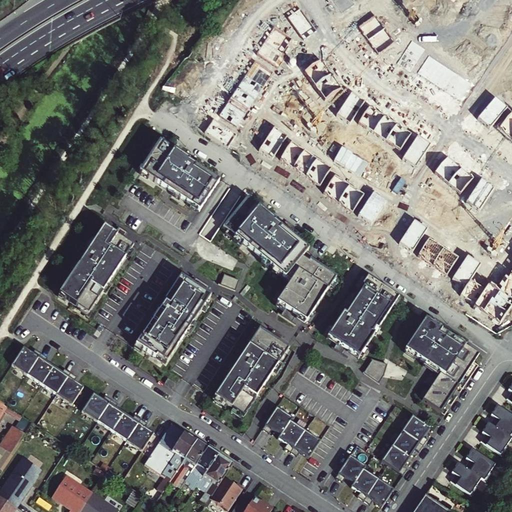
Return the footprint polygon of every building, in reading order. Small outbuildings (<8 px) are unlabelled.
[(332,0),(342,13),(355,4),(351,0),(332,0)] [(300,9),(288,18),(304,41),(317,32),(300,9)] [(376,15),(359,27),(367,40),(385,29),(376,15)] [(274,28),(258,54),(279,67),(286,56),(282,53),(291,38),(274,28)] [(385,29),(367,40),(377,55),(395,43),(385,29)] [(396,64),(410,73),(425,49),(412,40),(396,64)] [(207,53),(219,61),(227,49),(215,41),(207,53)] [(429,55),(417,73),(463,104),(475,86),(429,55)] [(320,61),(304,73),(314,87),(330,75),(320,61)] [(254,62),(219,116),(237,127),(272,73),(254,62)] [(330,75),(314,87),(324,100),(340,88),(330,75)] [(337,116),(350,124),(364,103),(351,95),(337,116)] [(478,120),(490,130),(506,110),(494,100),(478,120)] [(358,124),(372,133),(383,117),(369,108),(358,124)] [(511,113),(499,129),(511,139),(511,137),(511,113)] [(372,133),(385,142),(396,126),(383,117),(372,133)] [(235,137),(213,121),(204,133),(227,149),(235,137)] [(385,142),(400,151),(410,136),(396,126),(385,142)] [(272,130),(258,152),(272,160),(286,139),(272,130)] [(402,160),(415,168),(429,147),(416,139),(402,160)] [(161,143),(141,173),(189,205),(200,189),(204,192),(214,178),(161,143)] [(293,169),(304,153),(291,144),(280,160),(293,169)] [(304,153),(293,169),(305,177),(316,161),(304,153)] [(434,173),(447,184),(460,169),(448,158),(434,173)] [(316,161),(305,177),(320,187),(331,172),(316,161)] [(447,184),(460,195),(473,180),(460,169),(447,184)] [(200,189),(189,205),(199,213),(220,182),(214,178),(204,192),(200,189)] [(338,203),(349,188),(335,178),(324,193),(338,203)] [(466,203),(479,211),(493,190),(480,181),(466,203)] [(349,188),(338,203),(352,213),(363,198),(349,188)] [(359,216),(373,225),(386,205),(372,196),(359,216)] [(297,317),(306,324),(336,279),(310,261),(309,263),(302,259),(309,251),(246,201),(223,231),(285,280),(286,279),(291,283),(277,304),(286,310),(282,317),(292,324),(297,317)] [(399,245),(411,254),(426,231),(413,223),(399,245)] [(104,228),(59,296),(89,315),(134,247),(124,241),(128,234),(120,229),(116,235),(104,228)] [(428,241),(419,256),(433,265),(443,250),(428,241)] [(443,250),(433,265),(448,275),(458,260),(443,250)] [(453,279),(466,287),(469,282),(480,266),(466,257),(453,279)] [(224,275),(220,286),(235,291),(239,281),(224,275)] [(473,308),(500,325),(511,305),(511,279),(509,277),(506,275),(497,289),(488,284),(483,291),(473,308)] [(359,359),(399,298),(367,277),(327,338),(338,345),(334,350),(343,355),(347,350),(359,359)] [(135,346),(165,366),(211,298),(205,295),(210,287),(197,278),(192,286),(180,278),(163,304),(165,305),(161,310),(160,310),(135,346)] [(459,299),(473,308),(483,291),(469,282),(466,287),(459,299)] [(424,363),(439,373),(458,386),(478,355),(425,320),(404,350),(424,363)] [(214,398),(244,418),(289,350),(279,343),(283,337),(274,331),(270,338),(259,330),(214,398)] [(23,348),(11,367),(26,377),(41,355),(35,351),(32,354),(23,348)] [(47,359),(41,355),(26,377),(41,386),(53,368),(44,363),(47,359)] [(384,370),(369,364),(360,378),(376,388),(380,380),(384,370)] [(53,368),(41,386),(56,396),(70,374),(64,370),(62,374),(53,368)] [(437,376),(430,386),(449,399),(458,386),(439,373),(437,376)] [(70,374),(56,396),(71,406),(83,388),(74,382),(76,378),(70,374)] [(168,380),(165,384),(173,389),(176,385),(168,380)] [(430,386),(420,401),(440,414),(449,399),(430,386)] [(78,411),(96,423),(111,401),(105,397),(102,401),(90,393),(78,411)] [(96,423),(111,433),(123,415),(114,409),(117,405),(111,401),(96,423)] [(511,416),(497,407),(490,416),(493,418),(489,425),(510,440),(511,437),(511,416)] [(277,409),(263,431),(270,435),(273,432),(281,437),(290,423),(292,419),(277,409)] [(111,433),(126,443),(140,421),(134,417),(132,420),(123,415),(111,433)] [(412,417),(402,432),(423,447),(427,441),(423,438),(430,429),(412,417)] [(140,421),(126,443),(141,453),(153,435),(144,428),(146,425),(140,421)] [(281,437),(278,440),(287,446),(284,450),(291,454),(305,432),(290,423),(281,437)] [(489,425),(488,424),(481,434),(484,436),(479,443),(501,458),(507,449),(505,448),(510,440),(489,425)] [(170,483),(197,443),(171,426),(144,466),(170,483)] [(0,448),(10,455),(23,435),(15,430),(8,440),(6,439),(0,447),(0,448)] [(305,432),(291,454),(297,458),(299,454),(308,460),(320,443),(305,432)] [(402,432),(392,447),(409,459),(415,451),(419,453),(423,447),(402,432)] [(190,469),(193,471),(207,450),(197,443),(170,483),(178,488),(190,469)] [(392,447),(381,462),(403,477),(408,470),(404,467),(409,459),(392,447)] [(0,468),(1,469),(10,455),(0,448),(0,468)] [(194,492),(197,488),(217,457),(207,450),(193,471),(191,475),(196,478),(187,490),(190,492),(191,490),(194,492)] [(495,466),(472,450),(466,460),(469,462),(464,469),(480,480),(485,484),(491,475),(489,474),(495,466)] [(197,488),(212,497),(224,479),(232,466),(217,457),(197,488)] [(344,480),(352,485),(362,471),(364,467),(349,457),(334,479),(342,484),(344,480)] [(0,492),(0,498),(15,509),(37,477),(41,472),(22,460),(0,492)] [(464,469),(458,464),(451,474),(454,476),(449,483),(470,498),(476,489),(477,489),(475,488),(480,480),(464,469)] [(352,485),(350,488),(359,494),(356,498),(363,502),(377,480),(362,471),(352,485)] [(81,511),(92,496),(66,478),(52,499),(71,511),(70,511),(81,511)] [(212,497),(210,499),(228,511),(243,488),(237,484),(235,486),(224,479),(212,497)] [(393,491),(377,480),(363,502),(369,506),(371,502),(381,509),(393,491)] [(117,511),(92,496),(81,511),(117,511)] [(445,511),(424,497),(416,508),(421,511),(445,511)] [(0,511),(13,511),(15,509),(0,498),(0,511)] [(143,498),(139,504),(151,511),(158,511),(160,509),(143,498)] [(244,511),(270,511),(273,507),(267,503),(266,506),(260,503),(253,498),(244,511)]
